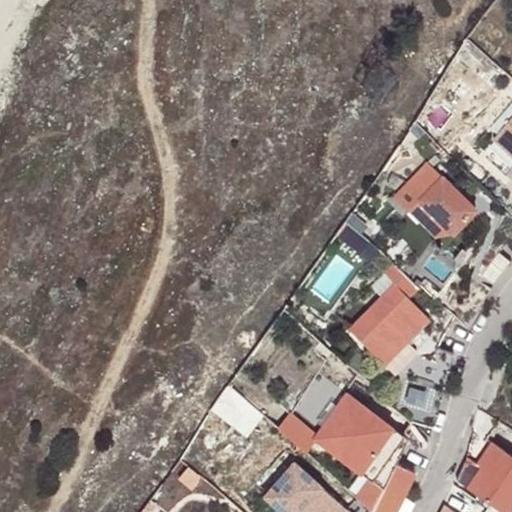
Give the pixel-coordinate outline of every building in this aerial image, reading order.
[(511,138),(504,131),(501,135),(511,144),(511,138)] [(438,169),(414,193),(448,227),(472,203),(438,169)] [(349,217),(340,228),(360,246),(370,235),(349,217)] [(511,255),(503,248),(485,269),(497,279),(511,262),(511,255)] [(382,291),(350,324),(384,358),(429,313),(409,293),(421,280),(397,259),(386,270),(395,279),(382,291)] [(374,282),(382,291),(395,279),(386,270),(374,282)] [(427,378),(444,382),(452,351),(453,349),(436,345),(427,378)] [(347,386),(313,430),(317,432),(359,465),(393,421),(347,386)] [(313,430),(316,427),(292,409),(280,424),(306,447),(317,432),(313,430)] [(393,421),(359,465),(371,474),(405,430),(393,421)] [(457,475),(507,509),(511,501),(511,449),(511,450),(511,449),(511,443),(508,440),(504,445),(497,439),(482,461),(466,456),(466,457),(457,475)] [(295,459),(270,487),(298,511),(299,511),(340,511),(348,504),(295,459)] [(372,506),(379,511),(393,511),(398,503),(411,479),(416,469),(397,460),(372,506)] [(270,487),(265,492),(287,511),(297,511),(298,511),(270,487)]
